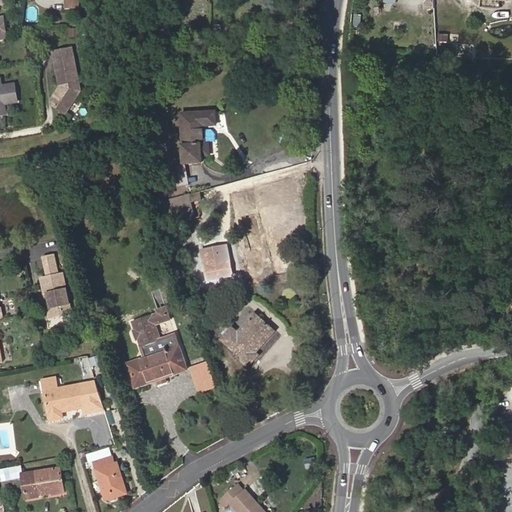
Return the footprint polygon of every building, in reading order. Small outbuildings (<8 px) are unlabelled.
[(78,8),(77,0),(64,0),(65,9),(78,8)] [(503,9),(503,0),(484,0),(484,8),(503,9)] [(79,37),(80,28),(69,28),(69,37),(79,37)] [(437,41),(448,41),(447,33),(437,33),(437,41)] [(53,63),(59,86),(61,88),(59,90),(57,88),(50,95),(50,100),(59,109),(79,89),(71,58),(53,63)] [(13,83),(3,84),(7,86),(9,98),(5,101),(15,100),(13,83)] [(0,112),(4,112),(3,102),(5,101),(9,98),(7,86),(3,84),(0,84),(0,112)] [(214,112),(180,113),(183,164),(200,163),(200,156),(209,155),(208,144),(205,144),(203,125),(215,124),(214,112)] [(176,182),(186,186),(190,173),(179,170),(176,182)] [(200,199),(199,192),(184,196),(155,205),(167,242),(181,238),(177,225),(196,219),(192,202),(200,199)] [(201,255),(206,281),(233,277),(228,250),(201,255)] [(41,259),(44,275),(54,273),(51,257),(41,259)] [(61,309),(67,308),(61,274),(39,279),(43,297),(47,298),(51,319),(63,316),(61,309)] [(47,298),(43,297),(47,320),(51,319),(47,298)] [(155,312),(156,315),(157,318),(166,315),(164,309),(155,312)] [(274,332),(254,314),(237,333),(232,328),(221,340),(249,365),(258,355),(255,353),(274,332)] [(165,352),(161,340),(159,341),(153,325),(168,320),(166,315),(157,318),(156,315),(130,323),(134,332),(130,333),(133,341),(137,339),(143,359),(165,352)] [(154,381),(164,378),(186,370),(178,347),(174,335),(161,340),(165,352),(143,359),(127,365),(135,388),(154,381)] [(91,359),(93,367),(105,364),(103,356),(91,359)] [(213,377),(208,363),(191,369),(196,383),(213,377)] [(42,380),(45,392),(60,389),(58,377),(42,380)] [(200,394),(217,388),(213,377),(196,383),(200,394)] [(166,385),(164,378),(154,381),(156,388),(166,385)] [(82,408),(77,386),(60,389),(45,392),(50,420),(62,418),(62,412),(82,408)] [(95,463),(112,458),(110,449),(87,456),(90,464),(95,463)] [(106,501),(126,495),(117,463),(114,464),(112,458),(95,463),(106,501)] [(22,475),(20,467),(0,470),(0,481),(22,478),(22,475)] [(26,499),(63,493),(59,469),(22,475),(22,478),(26,499)] [(264,511),(259,506),(262,503),(249,489),(248,490),(242,483),(223,500),(229,507),(233,504),(240,511),(264,511)] [(270,511),(262,503),(259,506),(264,511),(270,511)]
